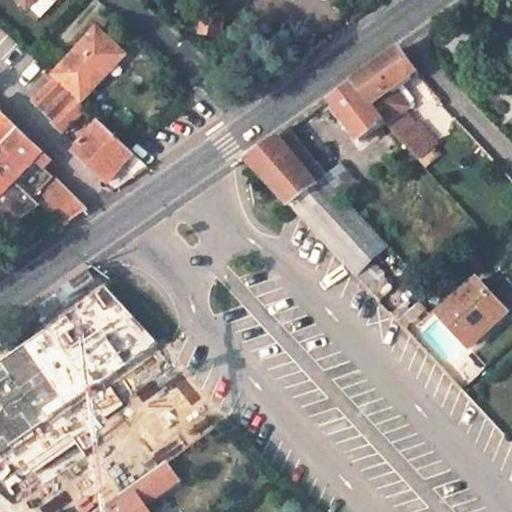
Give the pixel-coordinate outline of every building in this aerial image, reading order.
[(18,0),(28,9),(30,7),(36,0),(18,0)] [(36,0),(30,7),(42,18),(58,0),(36,0)] [(226,13),(203,9),(198,36),(220,40),(226,13)] [(97,28),(54,74),(83,100),(126,55),(97,28)] [(46,69),(59,56),(44,41),(32,55),(46,69)] [(370,104),(395,87),(417,71),(400,48),(354,81),(370,104)] [(56,79),(34,101),(54,121),(52,122),(64,132),(88,109),(56,79)] [(385,124),(370,104),(354,81),(330,99),(355,135),(347,140),(358,156),(370,146),(365,138),(385,124)] [(408,107),(394,88),(385,94),(400,114),(403,112),(408,107)] [(385,124),(400,141),(414,128),(403,112),(400,114),(385,94),(370,104),(385,124)] [(0,163),(18,182),(37,161),(45,153),(0,109),(0,163)] [(104,124),(76,152),(117,190),(148,167),(104,124)] [(418,161),(435,145),(418,125),(414,128),(400,141),(418,161)] [(367,220),(346,195),(328,175),(287,129),(246,159),(372,296),(387,282),(369,261),(387,244),(366,221),(367,220)] [(37,161),(18,182),(43,205),(58,220),(65,226),(88,210),(37,161)] [(0,200),(1,200),(18,182),(0,163),(0,200)] [(340,164),(328,175),(346,195),(358,184),(340,164)] [(18,182),(1,200),(9,209),(5,213),(16,225),(43,205),(18,182)] [(58,220),(52,226),(58,231),(65,226),(58,220)] [(485,333),(507,313),(492,297),(479,282),(441,316),(473,351),(489,337),(485,333)] [(492,297),(507,313),(511,318),(511,290),(506,284),(492,297)] [(0,376),(0,435),(80,376),(51,338),(0,376)] [(149,511),(143,503),(177,479),(164,461),(130,485),(135,492),(105,511),(149,511)]
